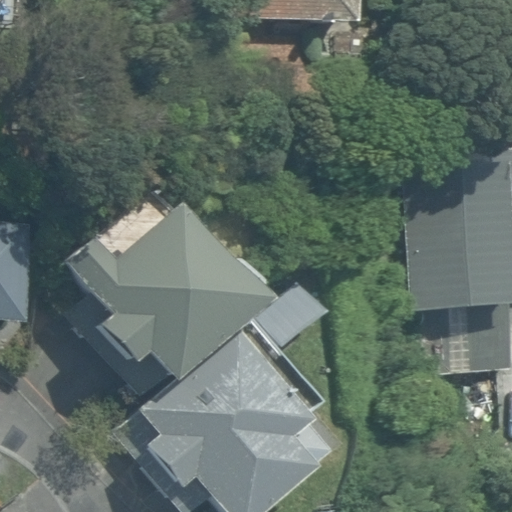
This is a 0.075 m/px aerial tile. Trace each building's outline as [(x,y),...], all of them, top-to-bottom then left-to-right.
[(301,22),(339,25),(341,0),(231,0),(230,17),(301,22)] [(420,311),(423,375),(500,371),(496,302),(493,302),(492,285),(511,283),(511,151),(474,154),(474,168),(392,172),(399,312),(420,311)] [(154,383),(156,386),(242,302),(142,189),(47,266),(92,316),(77,329),(109,366),(125,352),(154,383)] [(0,321),(7,322),(14,224),(0,222),(0,321)] [(273,279),(241,306),(271,344),(304,318),(273,279)] [(186,511),(193,507),(197,511),(247,511),(319,452),(291,418),(307,405),(238,322),(156,386),(120,413),(124,418),(104,435),(167,511),(186,511)]
